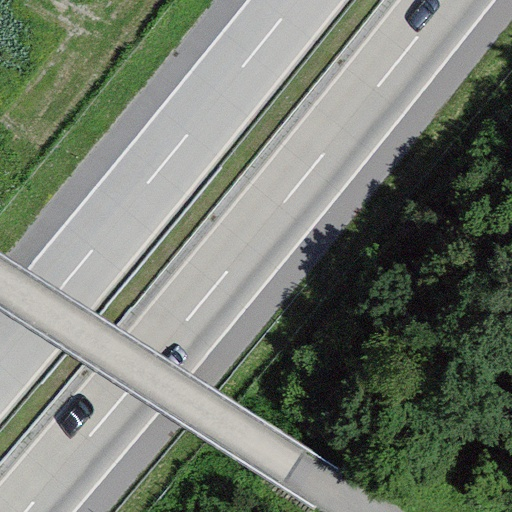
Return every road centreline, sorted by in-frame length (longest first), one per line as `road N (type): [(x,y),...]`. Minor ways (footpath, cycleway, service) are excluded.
road 1 (motorway): [(22,511),(444,0)]
road 2 (motorway): [(299,0),(0,357)]
road 3 (unclassified): [(0,283),(361,511)]
